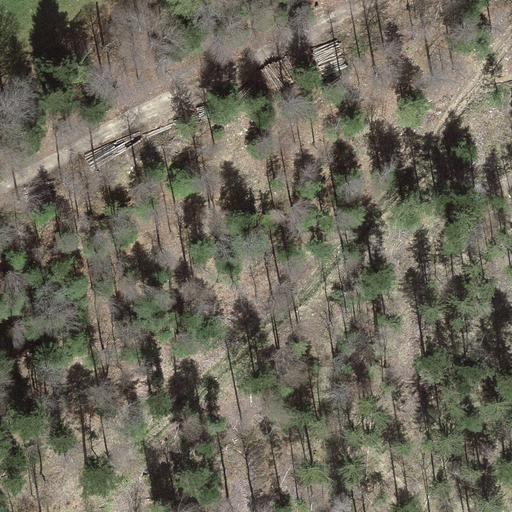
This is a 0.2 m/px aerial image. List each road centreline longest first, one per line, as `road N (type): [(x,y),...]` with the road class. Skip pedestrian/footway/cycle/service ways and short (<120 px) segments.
road 1 (track): [(511,38),(377,203),(142,431)]
road 2 (track): [(0,186),(372,0)]
